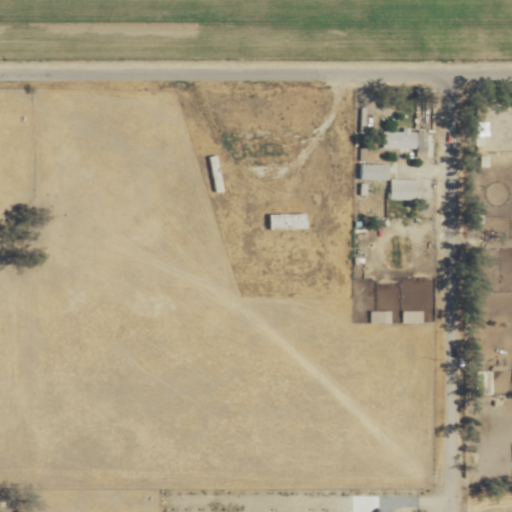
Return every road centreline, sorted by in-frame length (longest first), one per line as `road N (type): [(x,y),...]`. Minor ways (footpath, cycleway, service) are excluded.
road 1 (residential): [(469,62),(0,63)]
road 2 (residential): [(463,511),(469,62)]
